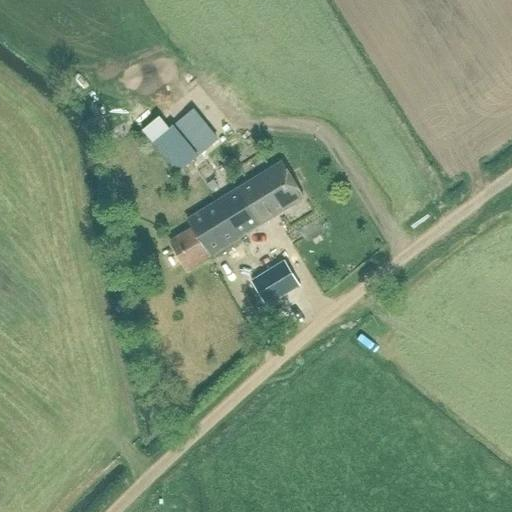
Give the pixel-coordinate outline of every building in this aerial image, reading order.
[(142,129),(161,150),(187,183),(200,172),(174,140),(154,118),(142,129)] [(213,259),(243,241),(239,235),(303,196),(281,160),(188,218),(192,225),(170,239),(189,270),(212,257),(213,259)] [(301,244),(318,238),(315,229),(298,234),(301,244)] [(300,286),(295,277),(272,291),(278,299),(300,286)] [(288,306),(300,321),(309,314),(298,299),(288,306)]
